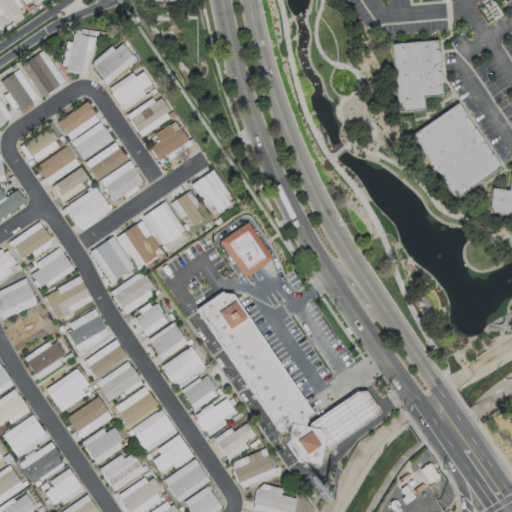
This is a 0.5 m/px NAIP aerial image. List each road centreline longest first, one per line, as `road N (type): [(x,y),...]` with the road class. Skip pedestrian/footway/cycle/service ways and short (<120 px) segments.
road 1 (secondary): [(220,0),(236,74),(277,189),(335,288),(409,387),(430,400)]
road 2 (secondary): [(430,400),(429,375),(413,344),(298,152),(253,0)]
